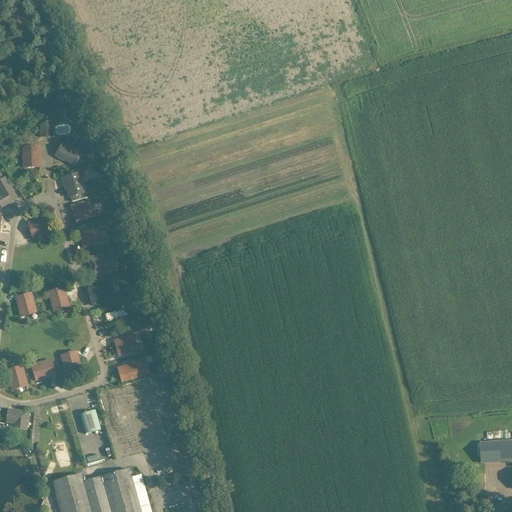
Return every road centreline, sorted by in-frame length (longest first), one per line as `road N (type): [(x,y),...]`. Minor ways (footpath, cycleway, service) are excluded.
road 1 (residential): [(0,396),(10,404),(50,401),(95,386),(103,374),(53,197)]
road 2 (residential): [(0,339),(18,216),(53,197)]
